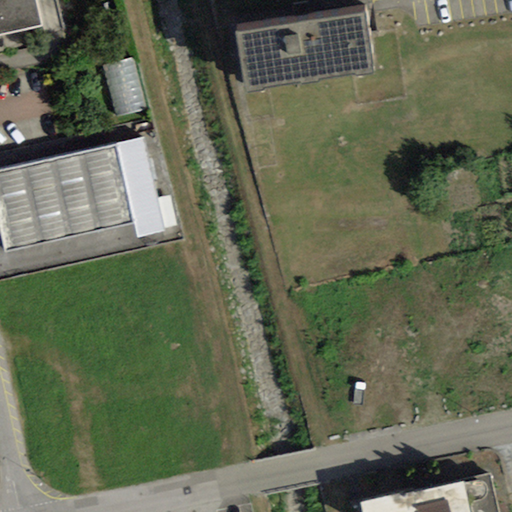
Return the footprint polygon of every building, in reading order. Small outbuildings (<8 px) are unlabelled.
[(0,0),(0,38),(42,30),(43,35),(65,31),(58,0),(0,0)] [(363,14),(236,33),(244,86),(246,95),(265,92),(264,89),(299,83),(300,87),(319,84),(318,80),(356,74),(357,77),(373,75),(371,66),(363,14)] [(147,108),(133,59),(104,67),(119,117),(147,108)] [(137,239),(165,232),(143,138),(115,145),(133,222),(137,239)] [(0,170),(0,223),(6,251),(133,222),(115,145),(0,170)] [(497,511),(490,478),(364,507),(364,511),(497,511)]
